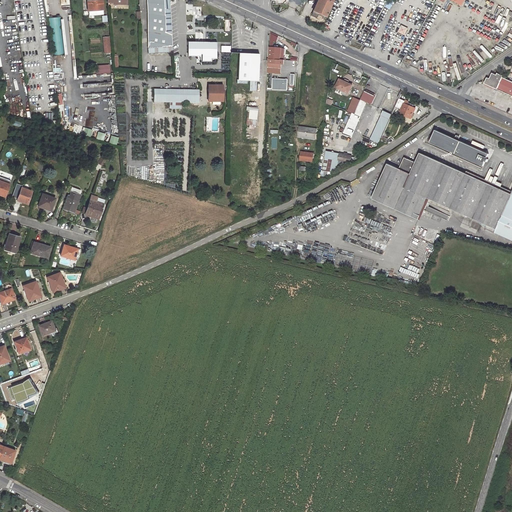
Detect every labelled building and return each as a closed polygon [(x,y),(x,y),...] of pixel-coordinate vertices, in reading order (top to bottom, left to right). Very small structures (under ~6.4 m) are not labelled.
[(102,0),(98,0),(87,1),(88,11),(89,11),(90,15),(102,14),(102,10),(103,10),(102,0)] [(145,0),(147,14),(147,25),(148,53),(173,52),(169,1),(167,0),(145,0)] [(326,16),(333,0),(318,0),(311,16),(317,18),(319,13),(326,16)] [(65,54),(62,17),(49,18),(52,55),(65,54)] [(404,36),(408,29),(401,25),(397,33),(404,36)] [(201,40),(188,40),(189,55),(201,54),(201,52),(201,50),(201,40)] [(221,46),(207,46),(207,50),(207,52),(207,59),(216,59),(216,56),(221,56),(221,46)] [(270,63),(284,64),(284,60),(283,60),(284,57),(280,56),(281,48),(270,48),(270,63)] [(257,82),(258,56),(239,55),(238,81),(257,82)] [(103,74),(110,73),(108,64),(95,66),(97,79),(104,78),(103,74)] [(490,79),(488,78),(485,84),(497,89),(503,76),(498,73),(497,75),(493,73),(490,79)] [(511,96),(511,81),(507,79),(507,78),(503,76),(497,89),(511,96)] [(287,90),(286,79),(271,79),(272,90),(287,90)] [(352,85),(340,79),(336,87),(343,90),(342,93),(347,95),(352,85)] [(224,85),(210,85),(209,100),(223,101),(224,85)] [(199,90),(160,89),(160,101),(199,102),(199,90)] [(374,99),(365,94),(361,101),(370,106),(374,99)] [(354,114),(360,100),(352,97),(347,111),(354,114)] [(408,105),(404,104),(400,113),(411,118),(416,109),(413,108),(408,105)] [(245,107),(245,110),(248,110),(246,125),(255,126),(257,107),(245,107)] [(390,114),(384,111),(372,139),(378,141),(390,114)] [(311,128),(300,127),(299,137),(309,138),(311,128)] [(488,153),(435,129),(432,136),(430,141),(483,165),(485,160),(488,161),(489,158),(486,157),(488,153)] [(314,154),(302,152),(301,160),(313,161),(314,154)] [(400,167),(388,163),(373,197),(418,217),(428,196),(487,223),(485,226),(511,238),(511,191),(511,193),(420,152),(416,161),(405,156),(400,167)] [(352,156),(340,154),(338,161),(350,163),(352,156)] [(10,184),(0,180),(0,181),(0,192),(3,194),(2,195),(6,196),(10,184)] [(32,191),(23,188),(19,199),(25,201),(25,202),(28,203),(32,191)] [(55,197),(43,193),(39,206),(51,210),(55,197)] [(80,196),(71,193),(65,208),(74,211),(80,196)] [(104,203),(91,199),(86,214),(98,218),(104,203)] [(20,237),(9,234),(5,248),(16,252),(20,237)] [(43,246),(34,243),(31,252),(48,257),(51,247),(43,245),(43,246)] [(81,249),(64,244),(61,255),(77,260),(81,249)] [(66,288),(60,272),(48,277),(53,292),(66,288)] [(41,297),(35,282),(24,286),(29,301),(41,297)] [(12,288),(0,292),(0,297),(2,304),(16,299),(12,288)] [(57,330),(54,321),(41,326),(45,335),(57,330)] [(30,349),(26,337),(15,342),(19,353),(30,349)] [(0,363),(10,360),(5,346),(0,347),(0,363)] [(33,392),(29,381),(13,387),(18,402),(22,401),(22,399),(31,396),(29,393),(33,392)] [(46,383),(41,381),(36,396),(41,397),(46,383)] [(0,458),(11,463),(15,450),(3,446),(0,455),(0,458)]
